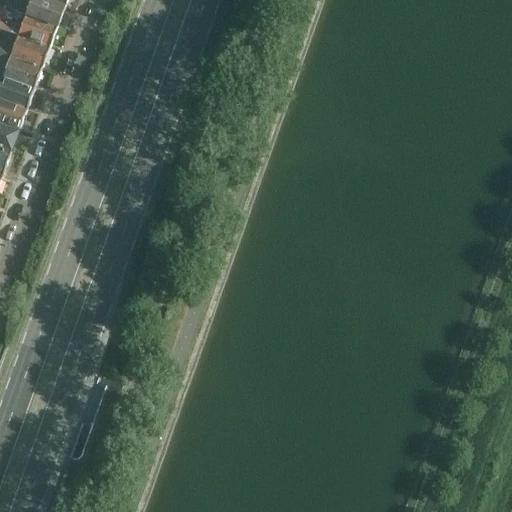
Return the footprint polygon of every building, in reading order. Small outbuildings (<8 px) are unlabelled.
[(5,9),(26,17),(58,29),(66,8),(42,0),(32,0),(29,8),(8,0),(5,9)] [(42,0),(66,8),(68,0),(42,0)] [(0,30),(19,37),(51,49),(58,29),(26,17),(22,28),(0,19),(0,30)] [(0,53),(43,70),(51,49),(19,37),(14,50),(0,44),(0,53)] [(0,77),(3,79),(35,91),(43,70),(0,53),(0,77)] [(0,101),(28,111),(35,91),(3,79),(0,86),(0,101)] [(0,124),(20,132),(28,111),(0,101),(0,124)] [(0,124),(0,149),(12,154),(20,132),(0,124)] [(0,173),(5,175),(12,154),(0,149),(0,173)]
